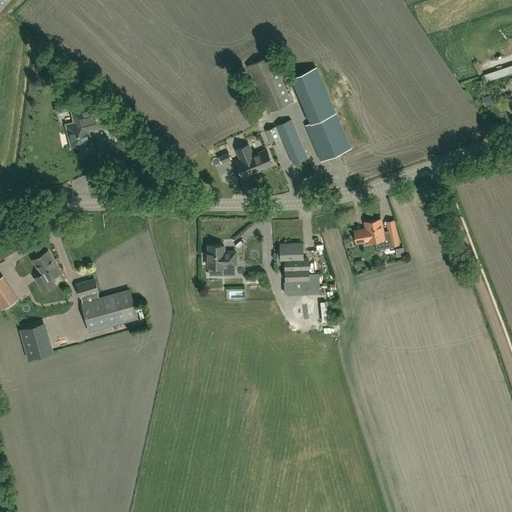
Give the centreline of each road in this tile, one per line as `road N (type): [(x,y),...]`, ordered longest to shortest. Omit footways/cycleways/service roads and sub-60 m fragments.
road 1 (tertiary): [(511,136),(365,192),(305,204),(71,207),(0,217)]
road 2 (track): [(434,165),(511,365)]
